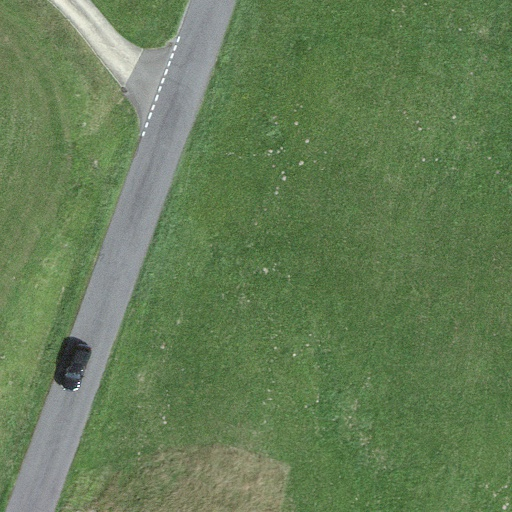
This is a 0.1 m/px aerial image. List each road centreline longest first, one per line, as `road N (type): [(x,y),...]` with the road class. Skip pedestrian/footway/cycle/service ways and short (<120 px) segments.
road 1 (unclassified): [(213,0),(27,511)]
road 2 (track): [(174,109),(66,0)]
